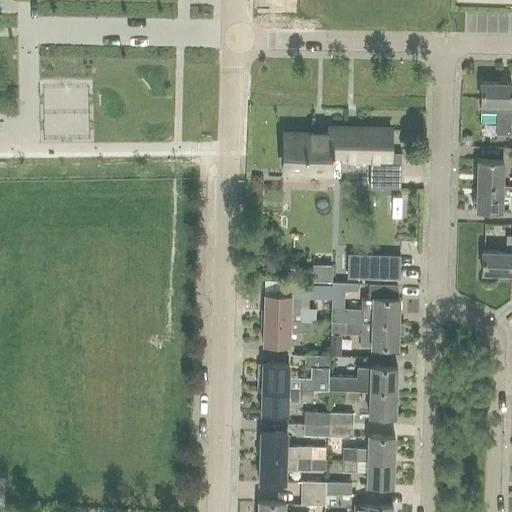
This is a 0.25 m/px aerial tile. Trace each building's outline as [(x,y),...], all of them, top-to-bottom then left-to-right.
[(511,103),(511,83),(482,82),(481,112),(497,112),(496,134),(510,134),(511,124),(511,103)] [(402,153),(391,153),(391,129),(329,128),(329,133),(284,132),(284,168),(328,169),(328,176),(341,176),(341,159),(370,159),(370,187),(401,188),(402,153)] [(503,160),(478,159),(478,185),(502,186),(503,160)] [(501,211),(502,195),(511,195),(511,185),(502,186),(478,185),(477,211),(501,211)] [(511,235),(507,235),(507,252),(484,251),(483,273),(511,273),(511,235)] [(353,275),(407,276),(407,251),(353,250),(353,275)] [(267,271),(281,271),(281,260),(267,260),(267,271)] [(333,282),(333,271),(320,271),(320,281),(333,282)] [(291,309),(292,295),(308,295),(308,281),(288,281),(287,295),(265,294),(264,319),(315,320),(316,308),(301,307),(301,309),(291,309)] [(399,323),(400,298),(397,298),(397,284),(369,284),(369,299),(363,299),(362,310),(331,309),(331,321),(399,323)] [(290,344),(290,330),(300,330),(300,332),(315,332),(315,320),(264,319),(263,343),(290,344)] [(398,347),(399,323),(331,321),(331,333),(341,333),(361,334),(360,346),(398,347)] [(341,355),(341,333),(331,333),(331,355),(341,355)] [(330,389),(330,375),(328,375),(329,356),(305,355),(305,366),(314,366),(314,377),(289,376),(289,364),(263,363),(262,388),(313,389),(313,390),(328,390),(328,389),(330,389)] [(371,366),(371,367),(357,366),(357,376),(330,375),(330,389),(345,389),(345,390),(359,391),(359,390),(370,390),(370,391),(397,392),(397,367),(371,366)] [(313,401),(313,390),(313,389),(262,388),(261,412),(288,413),(288,400),(313,401)] [(359,402),(359,391),(345,390),(345,401),(359,402)] [(396,416),(397,392),(370,391),(369,415),(396,416)] [(329,424),(329,412),(305,411),(304,424),(329,424)] [(353,425),(353,413),(329,412),(329,424),(353,425)] [(328,435),(329,424),(304,424),(304,434),(328,435)] [(353,436),(353,425),(329,424),(328,435),(353,436)] [(311,446),(287,445),(287,433),(261,432),(260,457),(311,458),(311,446)] [(395,436),(368,435),(368,448),(343,447),(343,459),(394,461),(395,436)] [(286,482),(286,469),(297,470),(297,469),(311,469),(311,459),(311,458),(260,457),(259,481),(286,482)] [(326,459),(311,459),(311,469),(326,470),(326,459)] [(394,486),(394,461),(343,459),(343,471),(357,472),(358,468),(367,469),(367,485),(394,486)] [(326,493),(327,481),(302,480),(302,492),(326,493)] [(351,494),(351,482),(327,481),(326,493),(351,494)] [(325,504),(326,493),(302,492),(301,504),(325,504)] [(285,511),(285,502),(259,501),(258,511),(285,511)]
